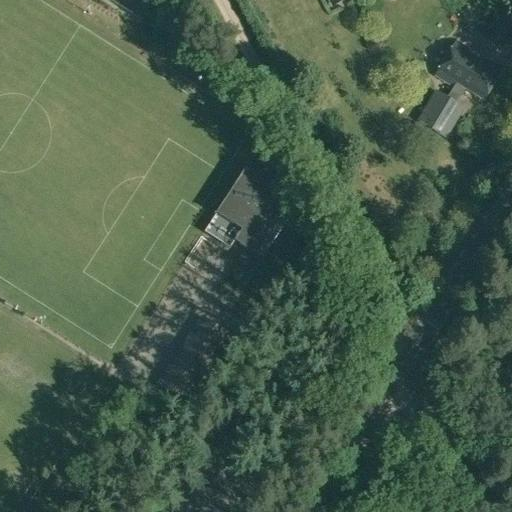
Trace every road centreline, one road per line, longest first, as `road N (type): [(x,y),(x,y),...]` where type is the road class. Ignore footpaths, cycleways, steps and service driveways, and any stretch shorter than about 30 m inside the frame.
road 1 (track): [(403,356),(228,0)]
road 2 (tertiary): [(403,356),(511,183)]
road 3 (tertiary): [(307,511),(403,356)]
road 4 (tertiary): [(486,511),(403,356)]
